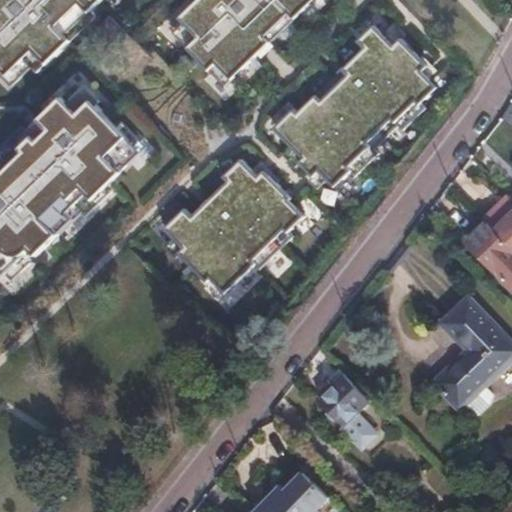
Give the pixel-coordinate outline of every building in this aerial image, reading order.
[(0,0),(0,68),(7,75),(23,59),(36,72),(69,40),(63,35),(98,0),(0,0)] [(196,0),(167,28),(223,86),(310,0),(196,0)] [(273,126),(290,144),(286,148),(312,175),(318,169),(333,185),(349,169),(353,174),(376,152),(371,147),(396,123),(400,127),(422,105),(418,101),(435,85),(419,69),(425,63),(399,37),(391,44),(371,23),(356,39),(363,46),(296,112),(292,108),(273,126)] [(0,271),(3,274),(50,228),(44,221),(73,193),(75,196),(131,139),(73,82),(14,142),(19,148),(0,166),(0,271)] [(228,181),(191,217),(184,209),(164,228),(183,248),(178,253),(205,281),(209,277),(223,292),(253,263),(257,268),(291,235),(287,231),(303,215),(287,200),(290,197),(264,171),(258,177),(240,160),(224,176),(228,181)] [(511,197),(510,195),(485,218),(498,231),(511,246),(511,197)] [(472,243),(511,284),(511,247),(491,226),(472,243)] [(435,383),(463,413),(511,365),(511,340),(471,297),(442,324),(468,352),(435,383)] [(206,343),(219,361),(230,351),(216,335),(206,343)] [(373,401),(342,369),(328,382),(336,389),(322,403),(330,411),(328,413),(336,421),(338,419),(345,426),(342,428),(363,449),(378,435),(358,415),(373,401)] [(163,393),(177,409),(186,401),(174,384),(163,393)] [(121,441),(134,458),(145,449),(132,432),(121,441)] [(258,511),(322,511),(319,509),(331,497),(306,473),(286,493),(281,488),(258,511)] [(80,491),(93,507),(102,500),(90,482),(80,491)] [(401,511),(428,511),(416,498),(401,511)]
